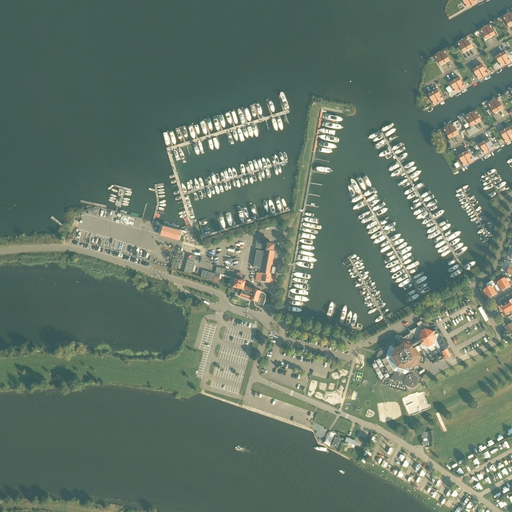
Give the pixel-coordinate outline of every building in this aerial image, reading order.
[(464,0),(457,0),(463,11),(469,8),(464,0)] [(511,24),(507,16),(501,19),(507,30),(511,26),(511,24)] [(491,25),(485,28),(491,39),(496,36),(491,25)] [(485,28),(479,32),(485,42),(491,39),(485,28)] [(467,39),(461,42),(467,52),(473,49),(467,39)] [(461,42),(455,45),(461,56),(467,52),(461,42)] [(505,51),(499,54),(505,65),(511,62),(505,51)] [(444,52),(438,55),(444,66),(450,62),(444,52)] [(499,54),(493,58),(499,68),(505,65),(499,54)] [(438,55),(432,58),(438,69),(444,66),(438,55)] [(482,63),(476,67),(482,77),(488,74),(482,63)] [(476,67),(470,70),(476,81),(482,77),(476,67)] [(459,77),(453,80),(459,90),(464,87),(459,77)] [(453,80),(447,83),(453,94),(459,90),(453,80)] [(436,90),(430,93),(436,104),(442,100),(436,90)] [(430,93),(424,96),(430,107),(436,104),(430,93)] [(499,99),(493,102),(499,113),(505,109),(499,99)] [(493,102),(487,105),(493,116),(499,113),(493,102)] [(475,111),(469,115),(475,125),(481,122),(475,111)] [(469,115),(463,118),(469,129),(475,125),(469,115)] [(452,124),(447,128),(452,138),(458,135),(452,124)] [(447,128),(441,131),(447,142),(452,138),(447,128)] [(511,133),(509,128),(503,131),(509,142),(511,139),(511,133)] [(503,131),(497,134),(503,145),(509,142),(503,131)] [(488,140),(482,143),(488,154),(493,150),(488,140)] [(482,143),(476,146),(482,157),(488,154),(482,143)] [(467,151),(461,155),(467,165),(472,162),(467,151)] [(461,155),(455,158),(461,168),(467,165),(461,155)] [(99,205),(94,193),(80,198),(85,210),(99,205)] [(163,229),(162,235),(180,240),(182,231),(173,229),(172,232),(163,229)] [(265,249),(264,252),(257,251),(254,267),(261,269),(260,273),(257,273),(255,280),(261,281),(270,283),(272,275),(275,276),(279,252),(278,251),(278,249),(275,249),(275,247),(273,247),(273,246),(268,245),(267,250),(265,249)] [(191,274),(196,257),(189,255),(184,272),(191,274)] [(213,280),(215,274),(202,271),(201,277),(213,280)] [(506,288),(510,286),(506,279),(507,279),(506,278),(506,277),(501,280),(506,288)] [(233,287),(239,289),(243,290),(242,295),(255,300),(255,301),(254,301),(254,303),(254,304),(255,305),(256,306),(257,307),(258,308),(259,308),(260,307),(262,307),(263,306),(264,305),(264,304),(264,303),(264,302),(264,301),(263,300),(263,299),(262,299),(261,298),(260,298),(259,298),(261,292),(244,286),(245,281),(235,279),(233,287)] [(501,280),(497,282),(498,283),(497,283),(498,284),(502,291),(506,288),(501,280)] [(493,296),(497,294),(493,287),(493,286),(492,286),(492,285),(488,287),(493,296)] [(488,287),(483,290),(484,291),(484,292),(484,291),(488,298),(493,296),(488,287)] [(506,314),(510,311),(505,303),(501,305),(502,306),(501,306),(502,307),(506,314)] [(417,366),(420,356),(418,352),(415,348),(418,346),(419,347),(420,346),(430,349),(435,346),(438,335),(437,334),(438,333),(436,330),(434,331),(424,329),(422,325),(423,324),(422,323),(421,321),(417,324),(418,327),(410,332),(408,329),(410,333),(412,337),(411,337),(411,338),(415,336),(418,340),(413,343),(403,341),(402,338),(401,337),(401,336),(397,335),(395,336),(396,339),(398,341),(393,344),(389,347),(386,358),(394,372),(392,380),(403,382),(405,374),(406,376),(405,377),(404,379),(404,381),(404,383),(405,385),(407,387),(408,387),(409,388),(412,388),(414,387),(415,386),(417,385),(418,382),(418,380),(417,378),(415,376),(414,375),(412,374),(409,374),(409,372),(410,373),(415,370),(414,368),(417,366)] [(447,349),(442,352),(446,359),(451,355),(447,349)] [(337,448),(341,440),(335,437),(332,446),(337,448)]
